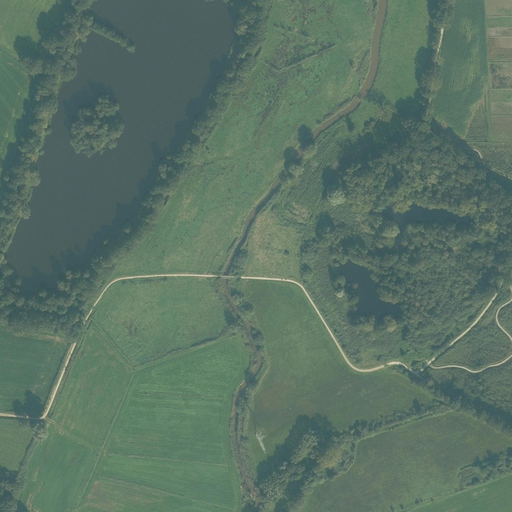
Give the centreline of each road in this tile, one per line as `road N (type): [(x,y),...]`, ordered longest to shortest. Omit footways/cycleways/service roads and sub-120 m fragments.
road 1 (track): [(0,414),(42,418),(92,306)]
road 2 (track): [(424,124),(448,0)]
